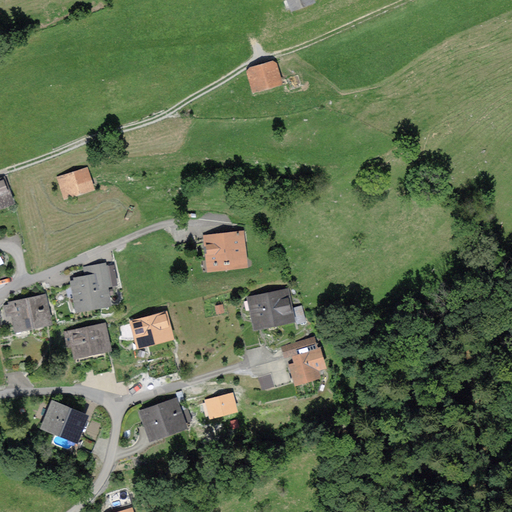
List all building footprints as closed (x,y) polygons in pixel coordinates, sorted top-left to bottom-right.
[(257,88),(278,82),(273,64),(251,70),(257,88)] [(90,188),(85,171),(64,178),(69,194),(90,188)] [(0,203),(9,200),(3,182),(0,182),(0,203)] [(243,242),(242,234),(208,238),(210,254),(213,257),(214,266),(240,263),(239,254),(242,251),(241,242),(243,242)] [(87,270),(89,281),(76,283),(80,305),(105,301),(104,296),(108,295),(107,290),(103,291),(102,285),(115,283),(111,265),(87,270)] [(291,318),(286,293),(252,300),(255,315),(259,314),(262,324),(291,318)] [(6,307),(8,315),(16,313),(19,327),(47,321),(44,309),(49,308),(48,303),(43,304),(42,298),(14,304),(14,305),(6,307)] [(302,307),(293,309),(298,324),(306,321),(302,307)] [(164,315),(139,322),(145,342),(169,336),(164,315)] [(111,368),(102,328),(74,334),(80,362),(92,359),(95,371),(111,368)] [(257,335),(244,339),(247,350),(260,346),(257,335)] [(315,347),(313,339),(284,347),(286,355),(315,347)] [(323,366),(318,349),(302,353),(305,362),(292,366),(296,381),(317,375),(315,369),(323,366)] [(235,394),(206,399),(210,421),(239,416),(235,394)] [(153,435),(181,425),(174,403),(146,413),(144,408),(132,413),(137,428),(149,424),(153,435)] [(77,437),(84,418),(54,406),(46,424),(77,437)] [(77,437),(74,444),(93,452),(105,423),(86,415),(84,418),(77,437)]
